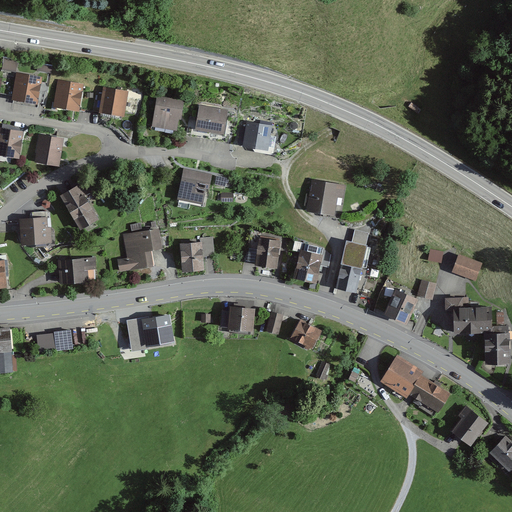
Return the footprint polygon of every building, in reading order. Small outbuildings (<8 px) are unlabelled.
[(6,55),(4,66),(18,68),(20,58),(6,55)] [(45,78),(18,74),(14,102),(40,106),(45,78)] [(85,85),(59,82),(55,109),(81,113),(85,85)] [(130,92),(104,88),(100,113),(127,117),(130,92)] [(185,101),(158,97),(154,127),(181,131),(185,101)] [(228,111),(200,107),(197,131),(225,135),(228,111)] [(272,127),(247,124),(244,147),(269,150),(272,127)] [(0,155),(21,158),(24,131),(0,128),(0,155)] [(66,138),(40,135),(37,163),(62,166),(66,138)] [(211,177),(184,172),(179,201),(206,206),(211,177)] [(86,181),(60,197),(81,233),(102,220),(86,193),(91,190),(86,181)] [(346,186),(312,181),(307,213),(342,217),(346,186)] [(50,217),(20,220),(22,245),(52,242),(50,217)] [(127,259),(118,261),(120,272),(155,267),(153,250),(162,249),(159,229),(123,234),(127,259)] [(280,242),(258,239),(257,249),(249,248),(247,263),(277,266),(280,242)] [(323,251),(324,245),(306,239),(304,245),(323,251)] [(368,247),(347,242),(337,290),(358,294),(368,247)] [(203,243),(180,244),(182,273),(204,272),(203,243)] [(428,261),(440,263),(443,251),(430,249),(428,261)] [(325,257),(302,251),(295,278),(318,284),(325,257)] [(482,263),(458,256),(453,273),(476,281),(482,263)] [(97,257),(59,260),(61,283),(88,280),(87,269),(99,268),(97,257)] [(7,259),(0,260),(0,288),(10,287),(7,259)] [(437,285),(422,281),(419,295),(433,299),(437,285)] [(419,299),(396,290),(386,314),(409,324),(419,299)] [(462,299),(445,300),(446,313),(456,313),(457,333),(494,332),(493,306),(463,307),(462,299)] [(256,309),(231,308),(229,330),(254,332),(256,309)] [(170,312),(126,319),(131,352),(176,345),(170,312)] [(284,315),(271,312),(266,332),(279,335),(284,315)] [(212,314),(202,315),(202,324),(211,324),(212,314)] [(323,331),(301,320),(292,340),(313,350),(323,331)] [(11,327),(0,328),(0,375),(17,373),(11,327)] [(70,331),(37,333),(39,350),(71,348),(70,331)] [(511,333),(486,334),(486,363),(511,363),(511,333)] [(425,372),(398,356),(382,382),(409,398),(411,395),(442,414),(454,394),(423,375),(425,372)] [(331,366),(322,362),(315,375),(324,379),(331,366)] [(361,373),(353,369),(349,379),(356,382),(361,373)] [(489,423),(465,406),(460,414),(463,418),(453,431),(473,446),(489,423)] [(511,442),(505,436),(487,456),(497,465),(500,461),(511,471),(511,470),(511,442)]
